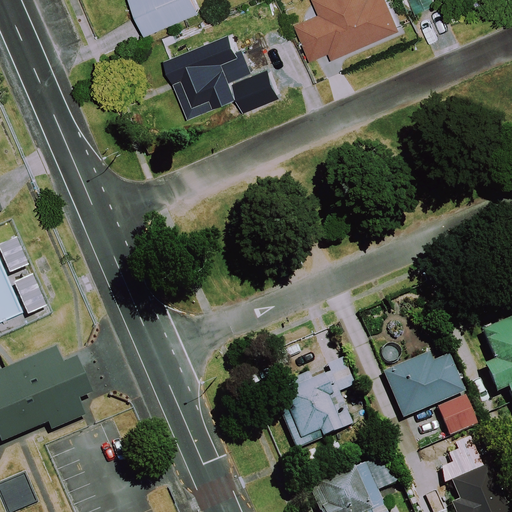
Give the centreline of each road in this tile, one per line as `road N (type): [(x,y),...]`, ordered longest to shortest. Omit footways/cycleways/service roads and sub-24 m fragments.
road 1 (residential): [(97,216),(511,40)]
road 2 (residential): [(511,203),(156,356)]
road 3 (unclassified): [(4,0),(97,216)]
road 4 (unclassified): [(156,356),(224,511)]
road 5 (unclassified): [(97,216),(156,356)]
